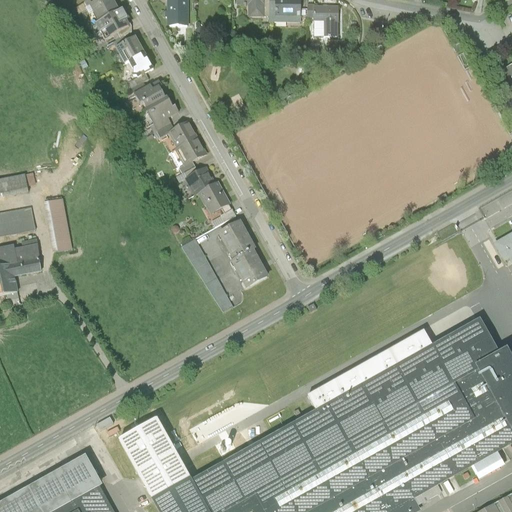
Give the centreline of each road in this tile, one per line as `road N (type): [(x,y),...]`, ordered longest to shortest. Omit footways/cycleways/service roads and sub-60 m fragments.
road 1 (tertiary): [(301,299),(0,469)]
road 2 (residential): [(134,0),(301,299)]
road 3 (tertiary): [(511,180),(301,299)]
road 4 (track): [(0,208),(35,201),(53,288)]
